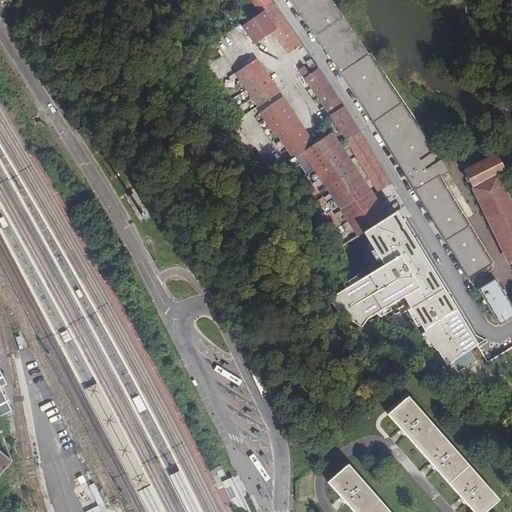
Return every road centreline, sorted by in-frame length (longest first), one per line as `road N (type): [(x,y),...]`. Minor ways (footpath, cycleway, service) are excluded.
road 1 (residential): [(278,0),(410,198),(485,329),(499,334)]
road 2 (residential): [(156,290),(0,28)]
road 3 (residential): [(280,511),(280,447),(216,312)]
road 4 (unknown): [(327,511),(329,472),(351,453),(381,446),(443,511)]
